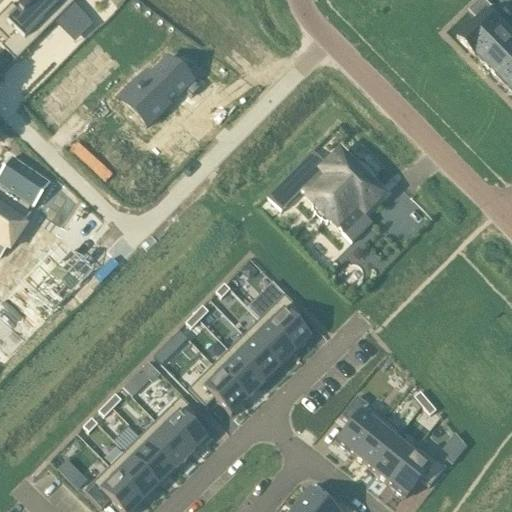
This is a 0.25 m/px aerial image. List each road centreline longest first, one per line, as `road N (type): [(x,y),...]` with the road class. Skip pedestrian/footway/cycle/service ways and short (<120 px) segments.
road 1 (residential): [(15,122),(121,223),(135,226),(325,40)]
road 2 (residential): [(325,40),(499,212)]
road 3 (residential): [(360,325),(263,421)]
road 4 (residential): [(263,421),(171,511)]
